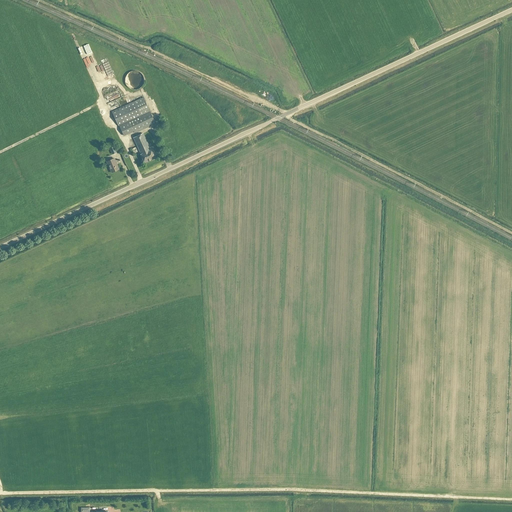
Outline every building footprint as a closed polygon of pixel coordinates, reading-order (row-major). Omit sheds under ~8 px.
[(106,65),(96,68),(99,79),(109,77),(106,65)] [(130,80),(139,83),(141,77),(144,78),(146,72),(132,68),(130,75),(132,76),(130,80)] [(135,133),(155,124),(143,98),(112,112),(118,126),(119,126),(124,135),(133,131),(135,133)] [(143,133),(133,138),(141,154),(144,162),(154,158),(151,150),(150,150),(143,133)] [(112,173),(119,169),(114,158),(107,162),(112,173)]
